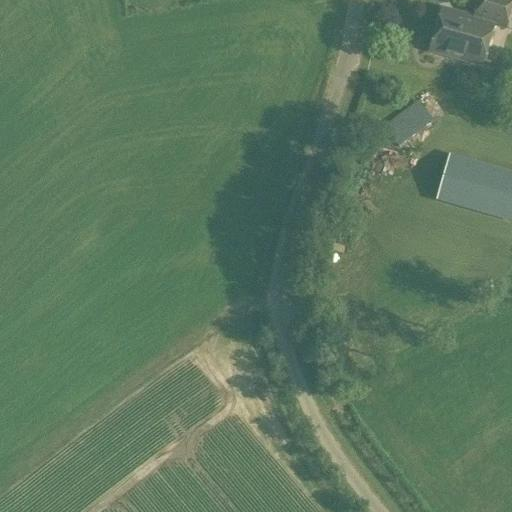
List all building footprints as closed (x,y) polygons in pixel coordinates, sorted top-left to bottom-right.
[(441,11),(429,53),(481,68),(493,26),(441,11)] [(417,102),(382,129),(398,149),(414,137),(421,146),(433,137),(426,128),(433,122),(417,102)] [(511,175),(448,157),(436,201),(511,223),(511,175)] [(436,270),(474,246),(458,221),(420,245),(436,270)] [(498,291),(511,295),(511,254),(510,254),(498,291)]
